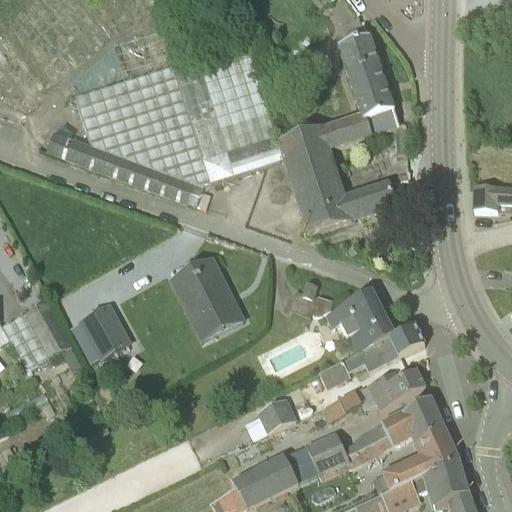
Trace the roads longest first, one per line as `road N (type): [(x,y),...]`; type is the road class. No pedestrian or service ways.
road 1 (unclassified): [(460,306),(418,304),(0,162)]
road 2 (secondary): [(460,306),(447,248),(442,53)]
